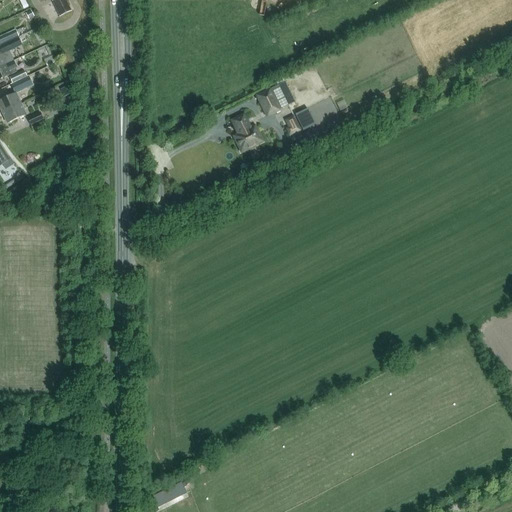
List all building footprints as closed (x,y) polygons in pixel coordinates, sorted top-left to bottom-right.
[(59,17),(71,11),(65,0),(55,0),(52,2),(59,17)] [(31,11),(25,14),(28,19),(34,17),(31,11)] [(0,44),(19,36),(16,31),(0,37),(0,44)] [(0,67),(5,65),(14,61),(10,54),(9,55),(6,50),(21,43),(18,37),(0,45),(0,54),(0,55),(0,67)] [(14,61),(5,65),(0,67),(0,79),(16,72),(15,68),(16,67),(14,61)] [(12,83),(27,76),(24,71),(9,77),(12,83)] [(27,88),(33,85),(28,76),(23,79),(27,88)] [(25,85),(22,79),(10,85),(13,90),(25,85)] [(279,110),(288,106),(278,85),(256,96),(267,117),(280,110),(279,110)] [(68,87),(60,90),(63,97),(71,94),(68,87)] [(0,100),(0,107),(2,113),(21,104),(16,94),(0,100)] [(21,104),(2,113),(7,123),(26,115),(21,104)] [(308,130),(321,124),(313,108),(301,113),(308,130)] [(27,118),(31,125),(43,119),(40,113),(27,118)] [(233,137),(241,153),(263,142),(255,126),(250,128),(243,115),(231,121),(238,134),(233,137)] [(292,130),(297,139),(302,136),(297,128),(292,130)] [(0,165),(9,160),(0,145),(0,165)]
